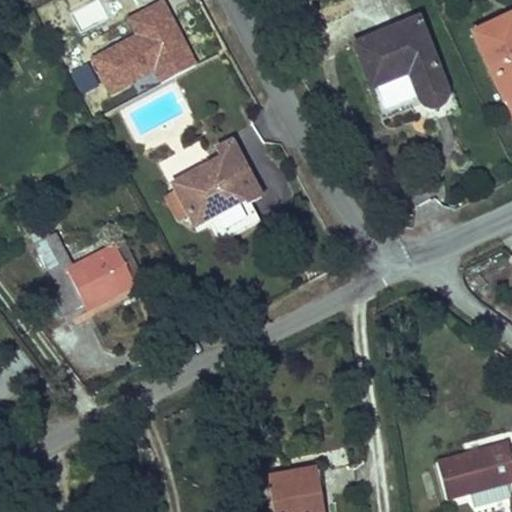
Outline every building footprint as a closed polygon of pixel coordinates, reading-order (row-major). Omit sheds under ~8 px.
[(472,90),(441,19),(376,46),(393,87),(428,71),(442,103),(444,105),(452,107),(459,107),(465,103),(470,97),(472,90)] [(511,60),(511,29),(500,36),(511,60)] [(239,148),(171,183),(193,226),(261,191),(257,183),(239,148)] [(76,310),(136,276),(115,239),(70,265),(55,239),(40,248),(76,310)] [(469,490),(511,480),(511,436),(458,450),(469,490)] [(335,485),(328,486),(320,455),(284,462),(295,510),(338,502),(335,485)]
